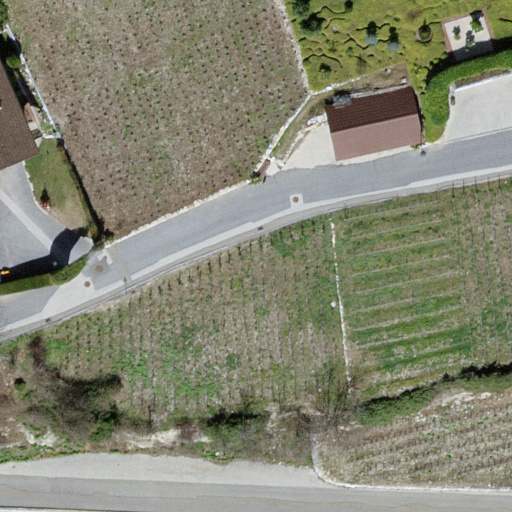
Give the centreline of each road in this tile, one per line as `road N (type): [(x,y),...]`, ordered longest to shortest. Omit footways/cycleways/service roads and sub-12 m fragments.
road 1 (residential): [(511,149),(229,222),(0,301)]
road 2 (unclassified): [(0,501),(372,511)]
